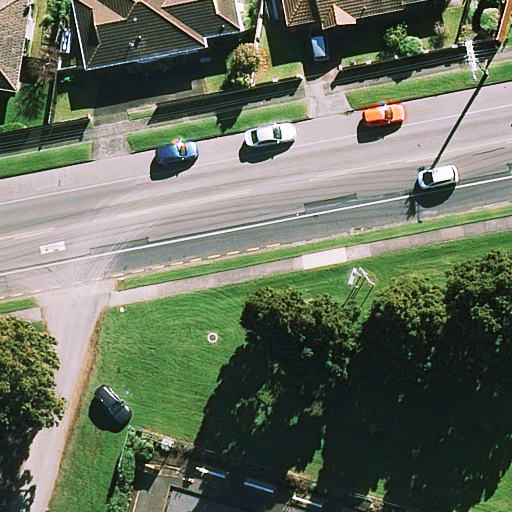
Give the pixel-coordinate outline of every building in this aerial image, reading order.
[(38,0),(0,0),(0,95),(24,99),(38,0)] [(239,0),(94,0),(96,7),(84,10),(96,76),(249,48),(239,0)] [(292,0),(301,38),(467,1),(466,0),(292,0)] [(0,469),(4,471),(11,443),(0,440),(0,469)] [(235,469),(204,458),(193,489),(224,500),(235,469)] [(325,511),(331,498),(301,487),(292,511),(325,511)]
